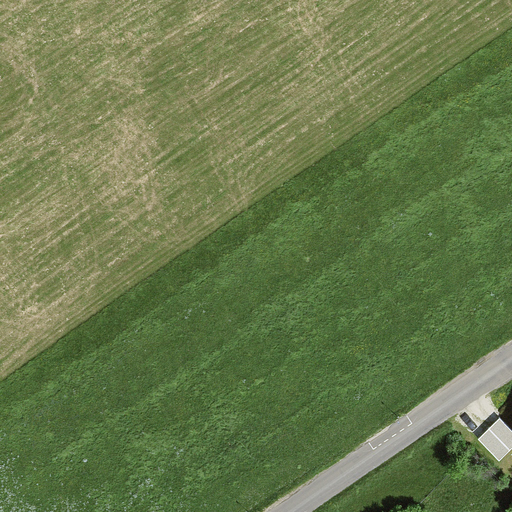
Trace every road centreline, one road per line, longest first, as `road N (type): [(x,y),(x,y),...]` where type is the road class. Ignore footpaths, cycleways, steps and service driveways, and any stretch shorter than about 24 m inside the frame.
road 1 (unclassified): [(511,358),(290,511)]
road 2 (trunk): [(0,142),(226,0)]
